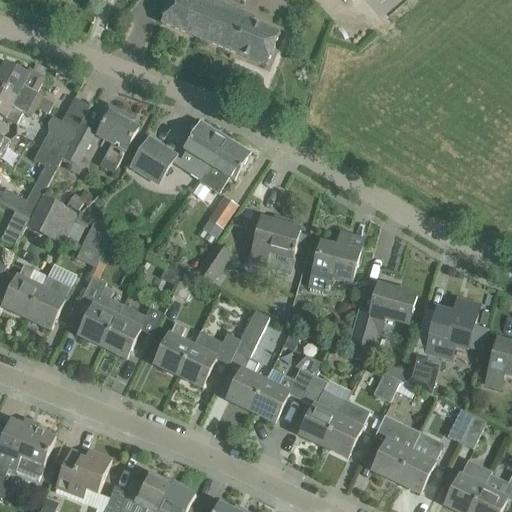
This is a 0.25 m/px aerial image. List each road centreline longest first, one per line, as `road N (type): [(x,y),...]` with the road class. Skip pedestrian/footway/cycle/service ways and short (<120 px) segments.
road 1 (residential): [(511,270),(244,118),(0,22)]
road 2 (residential): [(318,511),(0,374)]
